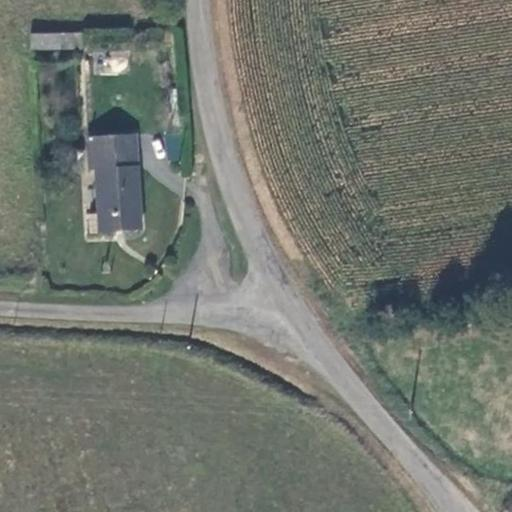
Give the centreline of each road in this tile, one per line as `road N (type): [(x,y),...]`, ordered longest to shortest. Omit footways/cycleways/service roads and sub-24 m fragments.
road 1 (tertiary): [(299,315),(270,269),(228,165),(211,108),(197,0)]
road 2 (unclassified): [(299,315),(0,306)]
road 3 (tertiary): [(456,511),(299,315)]
